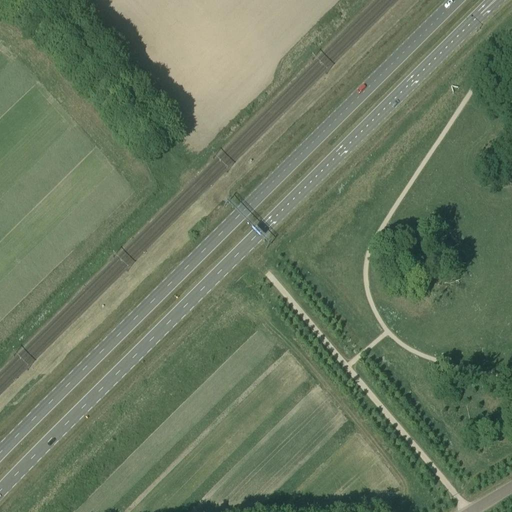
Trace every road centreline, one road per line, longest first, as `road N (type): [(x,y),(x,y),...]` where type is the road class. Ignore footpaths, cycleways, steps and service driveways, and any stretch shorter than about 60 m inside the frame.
road 1 (primary): [(0,491),(480,13)]
road 2 (primary): [(456,0),(0,454)]
road 3 (track): [(267,272),(469,511)]
road 4 (track): [(23,0),(42,9),(166,152)]
